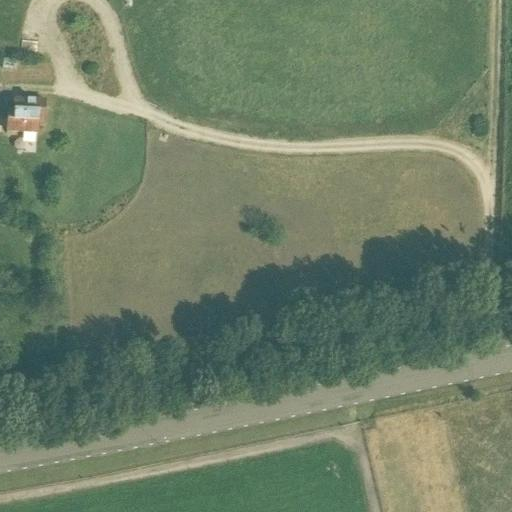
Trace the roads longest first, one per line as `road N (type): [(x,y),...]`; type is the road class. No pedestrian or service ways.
road 1 (tertiary): [(0,460),(503,359)]
road 2 (unclassified): [(0,410),(491,307)]
road 3 (unknown): [(103,108),(491,149)]
road 4 (track): [(491,307),(496,0)]
